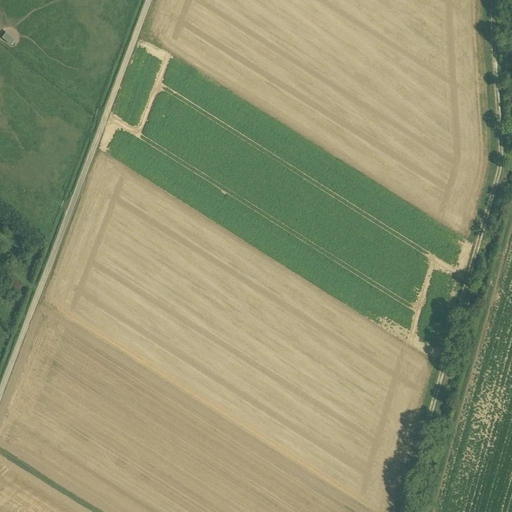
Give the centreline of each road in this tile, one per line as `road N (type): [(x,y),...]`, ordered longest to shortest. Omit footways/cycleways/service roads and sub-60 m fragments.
road 1 (track): [(399,511),(498,173),(490,0)]
road 2 (track): [(0,394),(149,0)]
